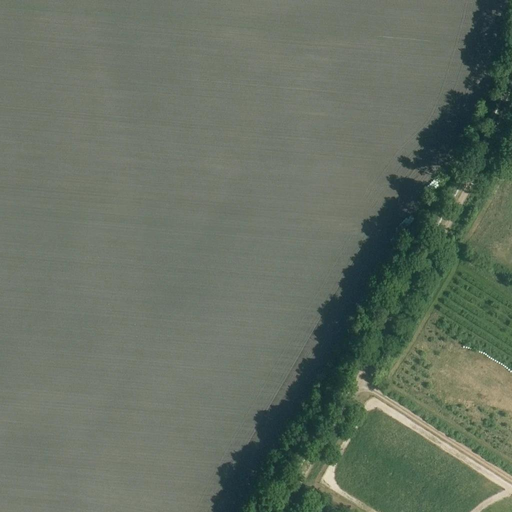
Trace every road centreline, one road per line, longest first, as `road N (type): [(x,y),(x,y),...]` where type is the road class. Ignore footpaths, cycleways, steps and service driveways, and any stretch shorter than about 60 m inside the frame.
road 1 (track): [(283,511),(485,154),(511,86)]
road 2 (track): [(352,374),(511,478)]
